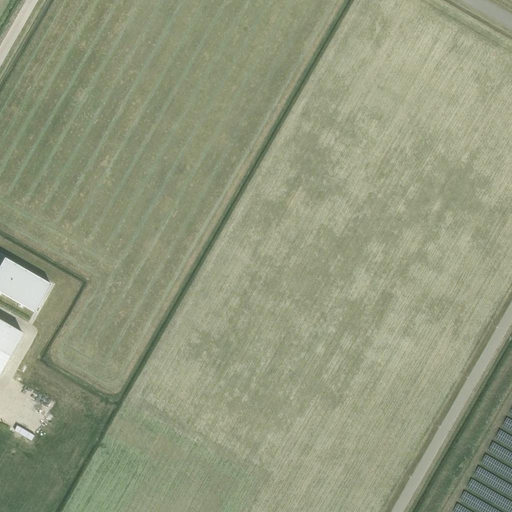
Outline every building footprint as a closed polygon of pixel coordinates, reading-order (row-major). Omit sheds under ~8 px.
[(4,258),(0,264),(0,293),(34,312),(50,284),(4,258)] [(0,320),(0,373),(23,333),(0,320)] [(80,407),(87,395),(81,392),(74,403),(80,407)] [(101,415),(104,409),(91,404),(89,409),(101,415)] [(87,441),(92,431),(63,416),(51,438),(89,458),(96,445),(87,441)] [(130,438),(136,429),(126,423),(120,433),(130,438)] [(111,429),(118,432),(120,427),(113,424),(111,429)] [(144,511),(166,469),(156,464),(148,482),(143,479),(147,473),(142,470),(143,468),(132,463),(138,451),(109,437),(104,446),(107,447),(103,455),(118,463),(113,473),(134,483),(131,490),(135,492),(138,486),(143,488),(131,511),(144,511)] [(94,461),(84,486),(98,492),(109,467),(94,461)] [(52,491),(39,511),(33,511),(0,493),(0,511),(71,511),(69,510),(83,485),(61,473),(51,490),(52,491)]
